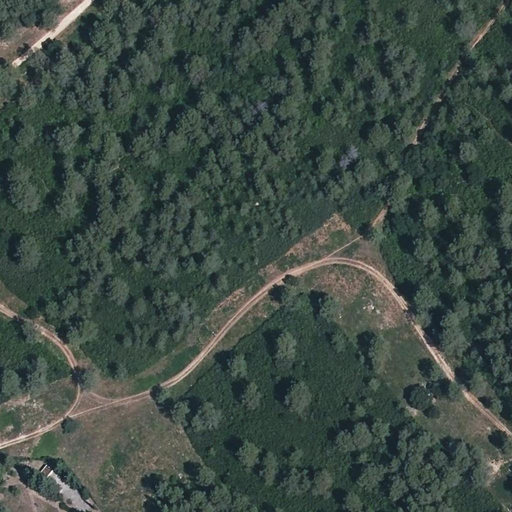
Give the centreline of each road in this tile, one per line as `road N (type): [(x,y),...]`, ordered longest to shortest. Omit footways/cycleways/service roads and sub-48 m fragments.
road 1 (track): [(506,0),(471,44),(381,212),(362,232),(270,285),(166,388),(136,405),(0,446)]
road 2 (track): [(319,261),(380,275),(458,386),(511,431)]
